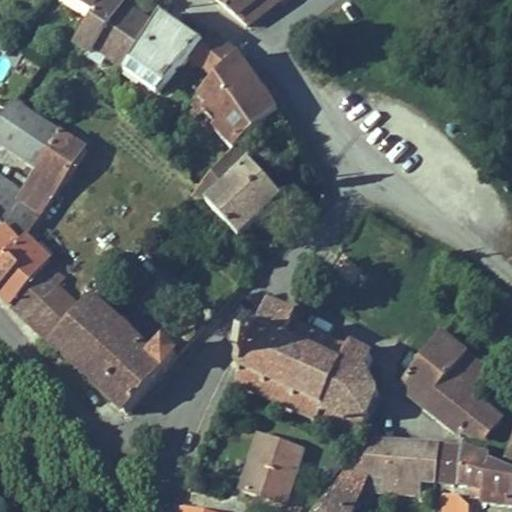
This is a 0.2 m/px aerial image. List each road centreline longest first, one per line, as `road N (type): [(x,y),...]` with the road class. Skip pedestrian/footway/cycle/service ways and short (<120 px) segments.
road 1 (residential): [(265,301),(377,351),(389,367),(389,402),(401,421),(439,441)]
road 2 (residential): [(381,167),(265,301)]
road 3 (residential): [(511,280),(381,167)]
road 4 (residential): [(258,53),(381,167)]
road 5 (residential): [(0,330),(111,449)]
road 6 (residential): [(265,301),(187,407)]
